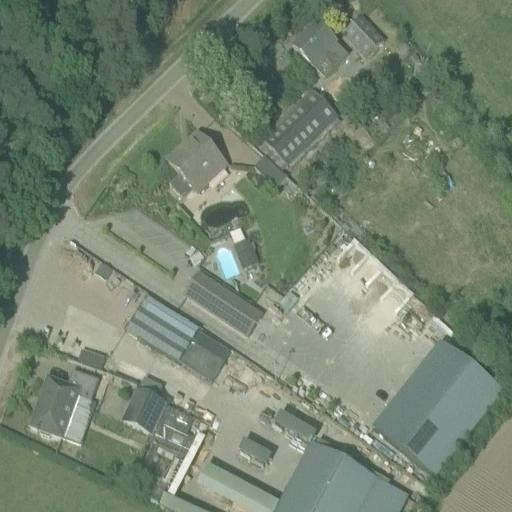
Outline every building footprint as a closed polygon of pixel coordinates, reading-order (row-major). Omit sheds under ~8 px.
[(362,21),(342,39),(365,64),(385,45),(362,21)] [(347,61),(334,47),(316,28),(293,49),(312,68),(310,70),(324,83),(347,61)] [(287,170),(336,123),(311,97),(261,144),(287,170)] [(169,189),(182,203),(183,204),(194,194),(196,197),(225,170),(196,139),(167,166),(179,179),(169,189)] [(277,191),(287,180),(264,161),(255,172),(277,191)] [(233,251),(242,275),(257,270),(248,245),(233,251)] [(101,270),(95,277),(104,283),(109,276),(101,270)] [(273,329),(261,321),(198,279),(184,299),(259,350),(273,329)] [(283,303),(278,310),(286,317),(296,305),(288,298),(283,303)] [(146,303),(127,335),(179,367),(191,347),(222,366),(230,354),(198,335),(146,303)] [(398,400),(371,434),(434,484),(461,449),(502,396),(439,347),(398,400)] [(30,431),(39,435),(41,440),(48,442),(53,440),(61,443),(76,401),(90,406),(98,385),(72,375),(66,390),(47,383),(30,431)] [(166,411),(167,409),(137,395),(122,426),(152,439),(153,440),(166,411)] [(251,399),(244,416),(313,446),(319,434),(298,425),(304,412),(268,396),(264,405),(251,399)] [(153,440),(152,439),(148,447),(183,464),(192,443),(185,440),(192,425),(166,411),(153,440)] [(400,511),(407,499),(310,448),(277,511),(400,511)]
